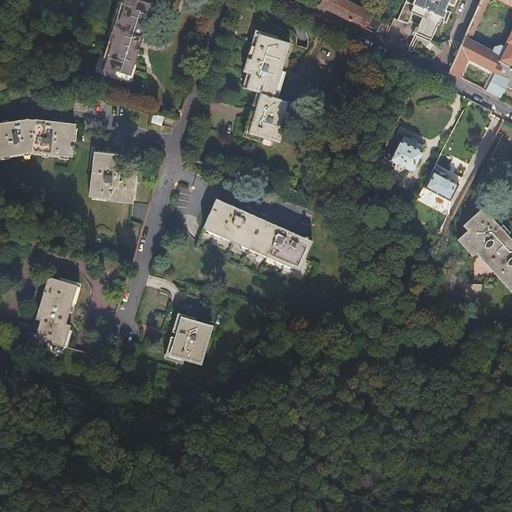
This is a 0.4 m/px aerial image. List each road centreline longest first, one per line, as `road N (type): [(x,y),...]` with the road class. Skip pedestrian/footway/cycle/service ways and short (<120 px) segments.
road 1 (track): [(511,351),(398,363),(291,360),(181,416),(0,383)]
road 2 (residential): [(119,336),(222,0)]
road 3 (residential): [(293,0),(511,113)]
road 4 (track): [(407,511),(511,411)]
